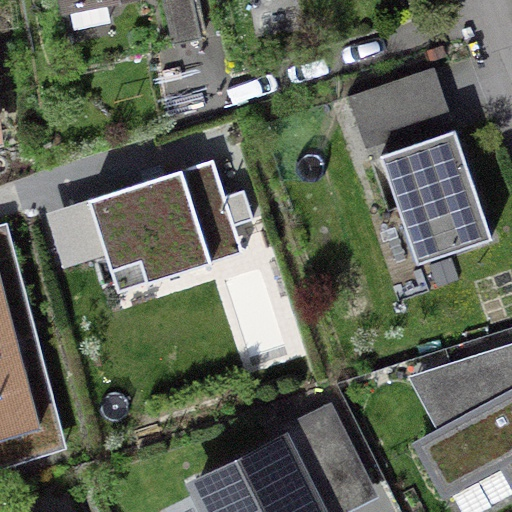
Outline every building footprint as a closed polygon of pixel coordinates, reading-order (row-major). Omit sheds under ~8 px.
[(120,0),(71,0),(73,9),(120,0)] [(458,127),(384,151),(420,259),(493,235),(458,127)] [(213,159),(88,198),(106,253),(118,291),(211,262),(202,234),(252,218),(243,190),(225,196),(213,159)] [(106,253),(88,198),(45,212),(63,267),(106,253)] [(0,279),(14,332),(33,327),(6,225),(0,226),(0,279)] [(0,348),(36,339),(33,327),(14,332),(0,279),(0,348)] [(39,350),(36,339),(0,348),(0,437),(14,434),(21,460),(40,454),(34,428),(39,427),(20,356),(39,350)] [(34,428),(40,454),(65,446),(39,350),(20,356),(39,427),(34,428)] [(511,400),(413,452),(436,495),(499,462),(511,485),(511,400)] [(0,466),(21,460),(14,434),(0,437),(0,466)] [(311,511),(273,442),(193,487),(206,511),(311,511)]
